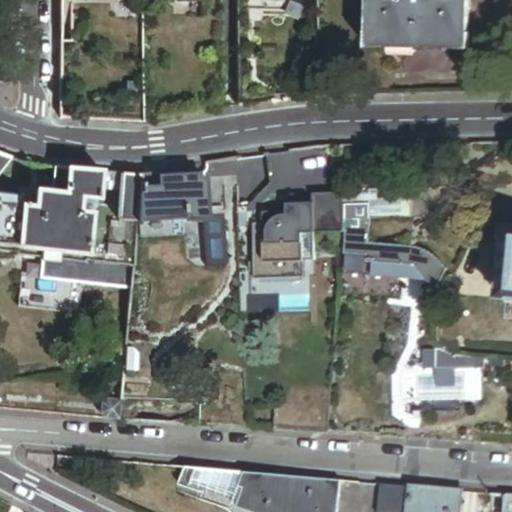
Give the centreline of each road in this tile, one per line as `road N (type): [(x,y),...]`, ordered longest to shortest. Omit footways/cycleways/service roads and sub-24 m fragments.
road 1 (residential): [(511,473),(0,433)]
road 2 (residential): [(34,139),(158,146),(319,120),(511,117)]
road 3 (residential): [(35,0),(34,139)]
